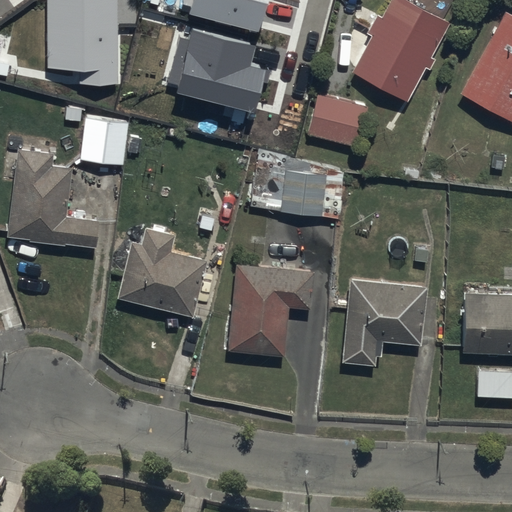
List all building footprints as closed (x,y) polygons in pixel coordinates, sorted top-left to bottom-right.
[(47,0),(49,68),(80,68),(80,83),(120,83),(118,0),(47,0)] [(266,0),(189,0),(186,13),(258,33),(266,0)] [(377,7),(367,24),(373,28),(352,64),(406,94),(425,60),(430,63),(436,52),(431,49),(450,16),(421,0),(386,0),(382,9),(377,7)] [(511,7),(505,3),(460,85),(511,114),(511,7)] [(254,45),(191,28),(174,91),(254,113),(266,70),(249,66),(254,45)] [(367,100),(317,89),(307,129),(356,142),(367,100)] [(127,115),(85,111),(81,155),(123,159),(127,115)] [(53,146),(18,143),(8,230),(29,232),(29,235),(65,239),(65,237),(96,240),(99,214),(67,210),(73,161),(52,159),(53,146)] [(345,163),(256,153),(250,202),(340,212),(345,163)] [(143,235),(130,232),(116,291),(193,309),(207,252),(172,244),(176,227),(147,220),(143,235)] [(313,265),(237,257),(227,341),(284,349),(289,301),(310,303),(313,265)] [(427,278),(350,273),(343,356),(375,359),(376,348),(381,348),(383,335),(422,337),(427,278)] [(511,286),(465,285),(463,345),(511,347),(511,286)] [(511,362),(474,363),(474,391),(511,391),(511,362)]
